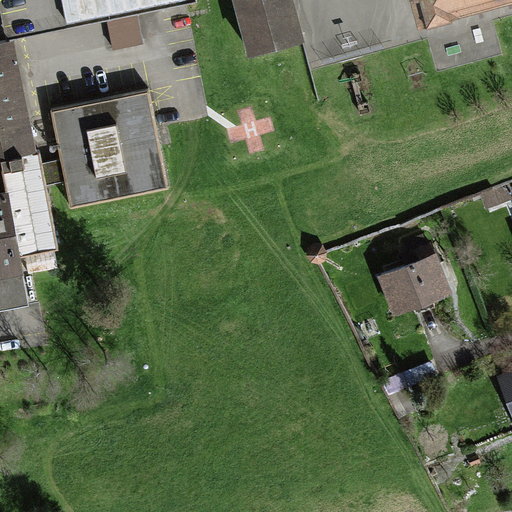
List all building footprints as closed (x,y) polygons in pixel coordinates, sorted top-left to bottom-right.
[(1,0),(8,37),(28,34),(110,19),(115,48),(148,42),(142,8),(190,0),(1,0)] [(298,0),(238,0),(253,54),(309,39),(298,0)] [(511,0),(420,0),(428,26),(511,0)] [(41,108),(28,34),(8,37),(0,38),(0,311),(39,305),(34,276),(62,271),(58,248),(75,245),(69,207),(161,191),(143,90),(41,108)] [(445,245),(381,269),(398,314),(462,291),(445,245)]
